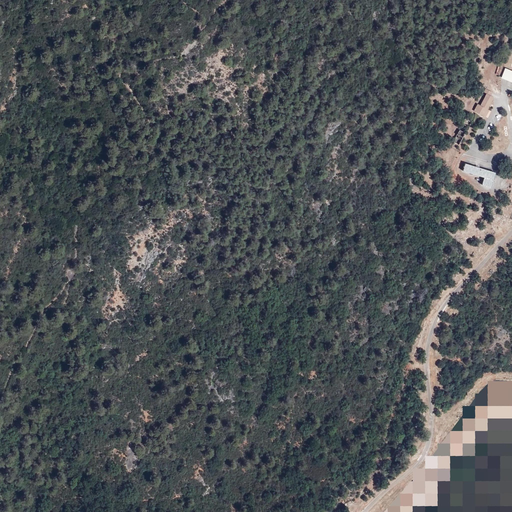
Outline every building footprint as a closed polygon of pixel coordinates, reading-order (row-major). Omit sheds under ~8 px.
[(511,69),(507,68),(502,79),(511,82),(511,69)] [(489,108),(493,100),(495,95),(493,94),(494,92),(487,88),(485,93),(487,94),(478,111),(486,116),(487,116),(490,109),(489,108)] [(468,132),(471,127),(464,122),(461,127),(468,132)] [(458,150),(462,142),(456,138),(452,146),(458,150)] [(463,179),(482,184),(494,186),(498,170),(466,162),(465,170),(463,179)]
